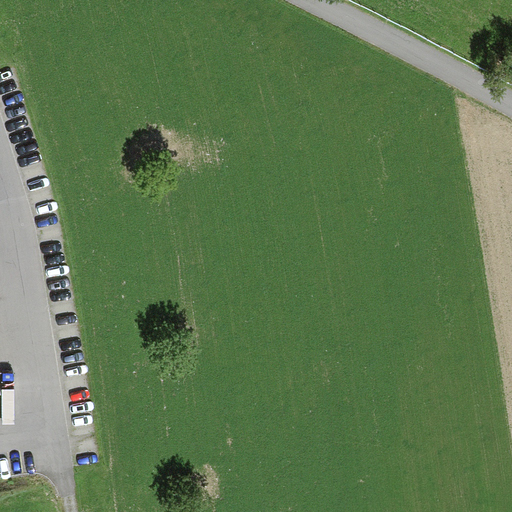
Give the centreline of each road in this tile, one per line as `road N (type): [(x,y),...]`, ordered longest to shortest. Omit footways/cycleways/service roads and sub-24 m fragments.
road 1 (residential): [(0,186),(37,321),(66,511)]
road 2 (residential): [(315,0),(511,102)]
